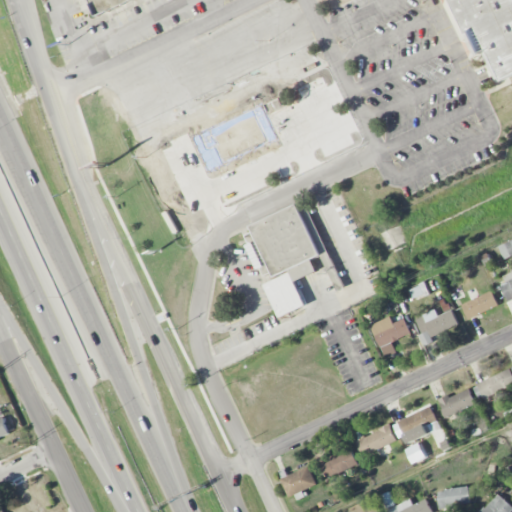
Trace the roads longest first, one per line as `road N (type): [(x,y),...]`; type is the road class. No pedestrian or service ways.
road 1 (secondary): [(239,511),(84,174),(21,0)]
road 2 (motorway): [(189,511),(0,122)]
road 3 (motorway): [(190,511),(84,174)]
road 4 (motorway): [(0,207),(139,511)]
road 5 (residential): [(511,334),(223,476)]
road 6 (motorway): [(0,318),(129,511)]
road 7 (secondary): [(0,318),(84,511)]
